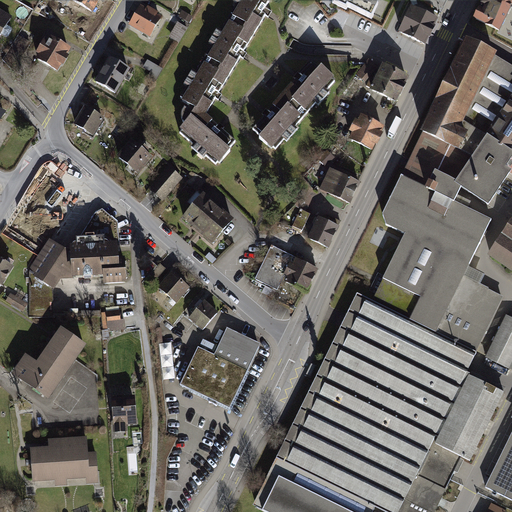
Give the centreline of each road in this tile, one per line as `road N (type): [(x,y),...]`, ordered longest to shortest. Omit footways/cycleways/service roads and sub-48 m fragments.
road 1 (primary): [(296,344),(462,0)]
road 2 (residential): [(59,140),(296,344)]
road 3 (primary): [(214,511),(296,344)]
road 4 (residential): [(128,0),(62,108),(59,140)]
